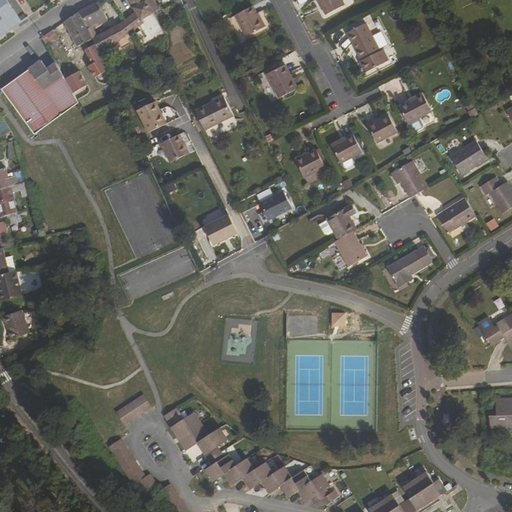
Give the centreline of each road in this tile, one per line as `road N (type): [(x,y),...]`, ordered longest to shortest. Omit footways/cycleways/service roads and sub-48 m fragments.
road 1 (residential): [(415,326),(249,267)]
road 2 (tertiary): [(109,511),(0,375)]
road 3 (residential): [(190,124),(249,244),(249,267)]
road 4 (residential): [(302,511),(234,497),(200,504),(170,470)]
road 5 (residential): [(421,382),(423,431),(434,456),(490,493)]
road 6 (residential): [(348,108),(282,0)]
